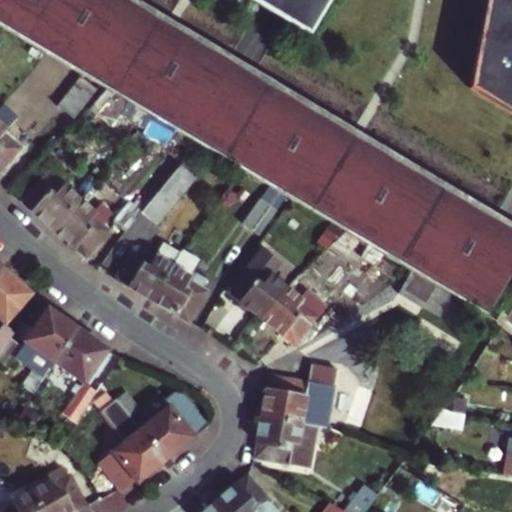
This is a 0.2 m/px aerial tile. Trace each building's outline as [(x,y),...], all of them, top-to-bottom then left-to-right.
[(286,20),(310,34),(329,0),(253,0),(262,5),(275,13),(286,20)] [(511,0),(487,0),(472,88),(508,111),(511,113),(511,0)] [(88,80),(84,78),(59,106),(74,120),(99,91),(88,80)] [(111,125),(129,104),(107,91),(90,114),(108,129),(111,125)] [(111,125),(122,136),(144,113),(129,104),(111,125)] [(144,113),(122,136),(132,145),(155,120),(144,113)] [(7,129),(0,122),(0,170),(20,147),(4,133),(7,129)] [(44,175),(21,201),(53,229),(79,199),(64,186),(70,180),(54,167),(46,176),(44,175)] [(195,181),(179,167),(140,213),(156,226),(195,181)] [(94,212),(79,199),(53,229),(85,256),(108,230),(91,215),(94,212)] [(112,222),(125,232),(127,229),(140,212),(127,202),(112,222)] [(276,214),(260,202),(242,226),(257,238),(276,214)] [(136,245),(115,278),(152,300),(171,266),(136,245)] [(227,291),(260,319),(284,288),(270,276),(282,261),(264,246),(227,291)] [(182,251),(171,266),(188,276),(197,261),(182,251)] [(171,266),(152,300),(188,322),(205,291),(186,279),(188,276),(171,266)] [(0,321),(3,324),(31,294),(4,270),(0,275),(0,321)] [(401,291),(425,306),(436,288),(412,273),(401,291)] [(284,288),(260,319),(293,344),(323,306),(306,292),(300,300),(284,288)] [(451,322),(462,303),(436,288),(425,306),(451,322)] [(50,368),(77,330),(47,307),(23,340),(50,359),(46,365),(50,368)] [(0,348),(12,332),(3,324),(0,327),(0,348)] [(106,350),(77,330),(50,368),(54,370),(58,365),(83,382),(106,350)] [(50,359),(23,340),(19,346),(10,340),(0,354),(0,366),(6,371),(19,351),(37,364),(34,369),(44,377),(50,368),(46,365),(50,359)] [(269,375),(262,417),(312,426),(321,427),(331,367),(305,363),(302,381),(269,375)] [(476,383),(489,385),(491,370),(478,368),(476,383)] [(32,394),(44,377),(34,369),(22,386),(26,389),(21,396),(27,401),(32,394)] [(54,384),(44,377),(32,394),(42,401),(54,384)] [(91,396),(82,390),(68,409),(77,415),(91,396)] [(127,391),(117,399),(130,414),(139,406),(127,391)] [(140,419),(136,422),(166,459),(198,433),(207,424),(184,395),(175,391),(164,400),(168,405),(144,425),(140,419)] [(120,422),(130,414),(117,399),(108,406),(120,422)] [(457,399),(454,414),(468,417),(470,401),(457,399)] [(465,430),(468,417),(454,414),(451,428),(465,430)] [(262,417),(254,458),(308,467),(315,427),(312,426),(262,417)] [(135,479),(137,482),(166,459),(136,422),(132,425),(137,431),(99,461),(122,490),(135,479)] [(441,478),(443,467),(418,464),(417,472),(427,480),(428,476),(441,478)] [(43,484),(30,491),(42,511),(74,511),(87,505),(69,474),(64,477),(58,466),(39,477),(43,484)] [(279,511),(280,511),(247,475),(215,503),(223,511),(279,511)] [(398,476),(380,500),(391,507),(408,485),(398,476)] [(366,511),(368,511),(379,497),(365,486),(344,511),(366,511)] [(42,511),(30,491),(15,499),(12,494),(0,500),(0,511),(42,511)] [(223,511),(215,503),(204,511),(223,511)]
